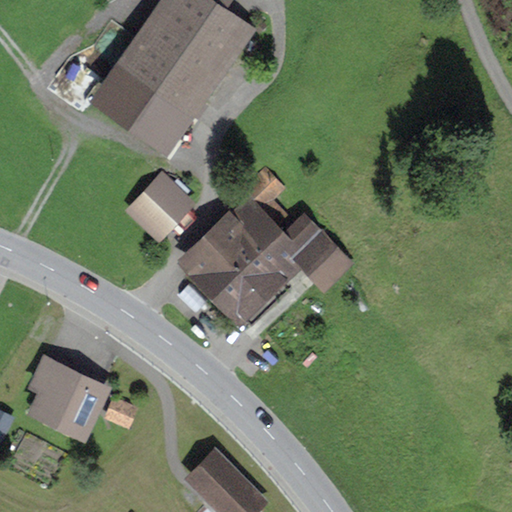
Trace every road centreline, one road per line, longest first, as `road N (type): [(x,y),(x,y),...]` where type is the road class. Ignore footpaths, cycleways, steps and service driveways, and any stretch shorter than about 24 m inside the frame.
road 1 (secondary): [(332,511),(265,428),(209,375),(103,298),(0,246)]
road 2 (track): [(0,33),(78,125),(13,251)]
road 3 (track): [(210,131),(205,213),(132,318)]
road 4 (track): [(309,280),(209,375)]
